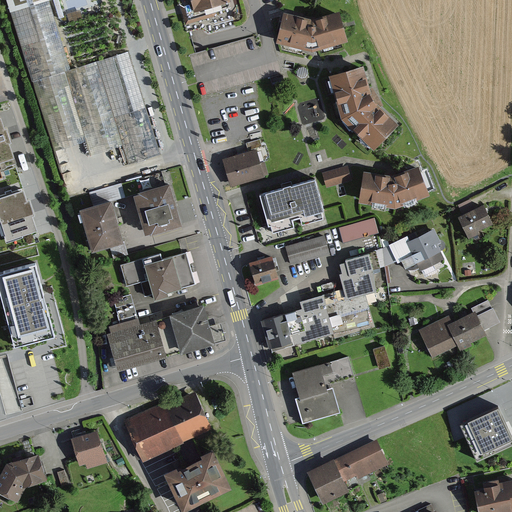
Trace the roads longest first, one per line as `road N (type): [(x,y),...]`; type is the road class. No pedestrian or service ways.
road 1 (primary): [(149,0),(252,356)]
road 2 (residential): [(91,405),(51,199),(0,52)]
road 3 (tertiary): [(511,365),(280,464)]
road 4 (residential): [(91,405),(252,356)]
